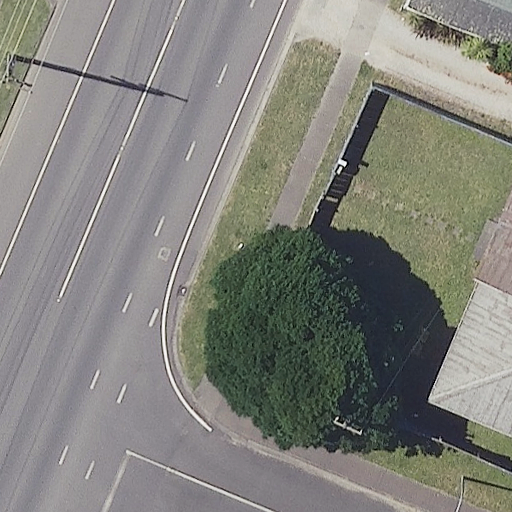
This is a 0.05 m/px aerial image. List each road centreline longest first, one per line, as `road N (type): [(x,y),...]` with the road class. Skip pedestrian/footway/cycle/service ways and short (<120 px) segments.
road 1 (secondary): [(181,0),(16,400)]
road 2 (residential): [(275,511),(16,400)]
